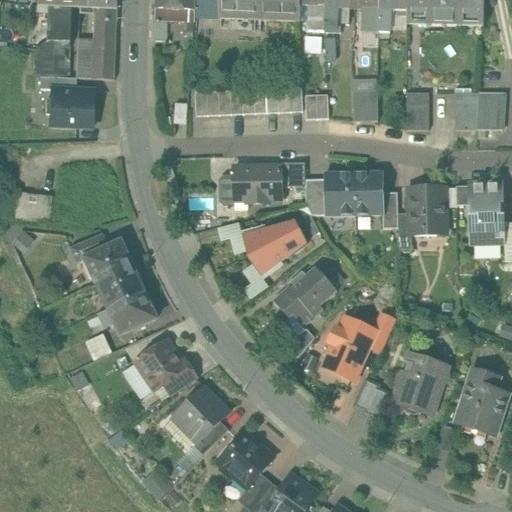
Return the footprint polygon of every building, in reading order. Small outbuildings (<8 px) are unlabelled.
[(80,0),(36,0),(36,13),(46,13),(47,7),(73,9),(80,9),(80,0)] [(80,0),(80,9),(117,11),(117,0),(80,0)] [(175,0),(155,0),(155,21),(168,21),(175,22),(175,0)] [(175,0),(175,22),(187,23),(189,23),(189,12),(194,12),(195,0),(175,0)] [(215,0),(195,0),(194,12),(194,18),(215,19),(215,0)] [(301,0),(215,0),(215,19),(300,22),(301,7),(301,0)] [(301,0),(301,7),(310,7),(309,33),(324,33),(324,27),(325,0),(301,0)] [(350,0),(325,0),(324,27),(324,33),(340,34),(341,25),(336,25),(337,9),(350,9),(350,0)] [(380,0),(355,0),(355,10),(364,10),(363,33),(379,34),(380,0)] [(406,0),(380,0),(379,34),(389,34),(390,34),(391,11),(394,12),(396,16),(405,17),(406,12),(406,0)] [(485,0),(406,0),(406,12),(407,12),(407,26),(484,27),(485,0)] [(73,9),(47,7),(46,13),(46,43),(71,44),(73,9)] [(117,11),(96,10),(94,41),(79,40),(77,80),(114,82),(114,80),(117,11)] [(168,21),(155,21),(155,42),(166,42),(168,21)] [(335,39),(325,39),(326,56),(336,56),(335,39)] [(71,44),(46,43),(36,49),(35,79),(41,79),(70,80),(71,44)] [(70,80),(41,79),(40,91),(51,92),(51,91),(77,92),(77,80),(70,80)] [(302,89),(290,90),(291,114),(303,113),(302,89)] [(278,90),(266,91),(267,115),(279,114),(278,90)] [(290,90),(278,90),(279,114),(291,114),(290,90)] [(77,92),(51,91),(51,92),(50,102),(46,102),(46,116),(50,116),(49,127),(93,129),(95,93),(77,92)] [(255,91),(243,92),(244,116),(256,115),(255,91)] [(266,91),(255,91),(256,115),(267,115),(266,91)] [(231,92),(219,93),(220,117),(232,116),(231,92)] [(243,92),(231,92),(232,116),(244,116),(243,92)] [(207,93),(196,94),(196,118),(208,117),(207,93)] [(219,93),(207,93),(208,117),(220,117),(219,93)] [(378,93),(353,93),(353,124),(378,124),(378,93)] [(429,94),(407,95),(407,107),(429,107),(429,94)] [(479,94),(456,94),(456,107),(478,107),(479,94)] [(505,94),(479,94),(478,107),(478,113),(504,112),(505,94)] [(328,96),(317,97),(318,121),(329,120),(328,96)] [(317,97),(306,97),(307,121),(318,121),(317,97)] [(429,107),(407,107),(407,119),(429,119),(429,107)] [(478,107),(456,107),(456,119),(478,119),(478,113),(478,107)] [(504,112),(478,113),(478,119),(477,132),(503,132),(504,112)] [(429,119),(407,119),(407,132),(429,132),(429,119)] [(478,119),(456,119),(456,132),(477,132),(478,119)] [(305,165),(281,165),(281,169),(282,169),(282,189),(305,189),(305,165)] [(281,169),(234,170),(234,178),(234,202),(235,202),(236,202),(248,201),(248,205),(269,205),(269,201),(282,201),(282,189),(282,169),(281,169)] [(383,173),(354,174),(355,218),(383,217),(384,217),(384,194),(383,173)] [(354,174),(325,175),(326,218),(355,218),(354,174)] [(234,178),(223,178),(223,179),(220,182),(221,203),(223,206),(224,207),(236,206),(236,202),(235,202),(234,202),(234,178)] [(503,187),(469,188),(469,207),(470,244),(505,243),(504,225),(503,187)] [(469,188),(456,188),(457,207),(469,207),(469,188)] [(445,189),(410,189),(410,215),(411,237),(412,237),(446,236),(445,189)] [(52,199),(4,193),(1,217),(49,223),(52,199)] [(398,194),(384,194),(384,217),(383,217),(383,230),(399,230),(398,215),(398,194)] [(411,237),(410,215),(398,215),(399,230),(399,251),(412,251),(412,237),(411,237)] [(296,222),(243,236),(249,260),(301,232),(296,222)] [(301,232),(249,260),(262,278),(307,245),(301,232)] [(103,235),(70,249),(76,264),(85,260),(109,249),(103,235)] [(109,249),(85,260),(97,286),(133,269),(121,243),(109,249)] [(133,269),(97,286),(109,311),(145,295),(133,269)] [(316,269),(292,290),(290,288),(274,303),(290,321),(293,318),(303,329),(323,311),(320,308),(337,293),(316,269)] [(109,311),(100,315),(106,328),(115,324),(121,337),(132,332),(132,333),(151,325),(151,324),(157,321),(145,295),(109,311)] [(346,321),(341,333),(334,333),(331,341),(335,346),(327,365),(340,371),(338,375),(354,382),(369,348),(375,334),(374,333),(346,321)] [(375,334),(369,348),(380,353),(388,335),(376,330),(374,333),(375,334)] [(307,331),(288,348),(298,360),(315,340),(307,331)] [(103,336),(87,343),(95,361),(111,354),(103,336)] [(87,343),(75,348),(83,367),(95,361),(87,343)] [(167,343),(136,363),(156,393),(165,387),(191,371),(184,361),(180,363),(167,343)] [(427,365),(410,359),(404,376),(399,378),(397,385),(400,390),(395,404),(405,408),(404,409),(407,414),(415,417),(419,414),(420,413),(431,416),(433,410),(432,407),(434,399),(437,397),(441,387),(446,384),(448,378),(445,373),(447,368),(432,362),(427,365)] [(191,371),(165,387),(172,397),(197,380),(191,371)] [(475,372),(458,425),(494,437),(507,396),(494,391),(498,379),(475,372)] [(378,387),(367,382),(356,408),(366,412),(365,414),(377,419),(387,395),(377,390),(378,387)] [(204,390),(174,419),(199,444),(221,424),(228,416),(204,390)] [(221,424),(199,444),(194,448),(203,457),(229,432),(221,424)] [(457,431),(444,427),(437,450),(450,454),(457,431)] [(244,434),(219,464),(221,466),(221,471),(232,480),(237,479),(249,490),(261,476),(273,462),(266,456),(268,454),(244,434)] [(511,466),(511,449),(503,446),(496,470),(509,474),(511,466)] [(169,493),(154,472),(143,480),(157,501),(169,493)] [(261,476),(249,490),(238,503),(248,511),(253,511),(272,485),(273,485),(261,476)] [(282,492),(267,511),(306,511),(317,497),(291,478),(282,492)] [(272,485),(253,511),(267,511),(282,492),(273,485),(272,485)]
